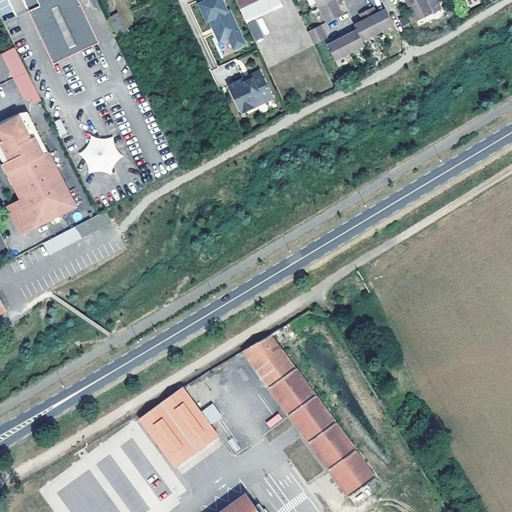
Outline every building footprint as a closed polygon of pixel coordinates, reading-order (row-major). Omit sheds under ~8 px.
[(25,0),(31,12),(42,7),(39,0),(25,0)] [(39,0),(42,7),(31,12),(55,65),(100,44),(80,0),(39,0)] [(224,0),(198,0),(208,20),(211,19),(221,41),(230,37),(235,48),(246,43),(231,9),(229,10),(224,0)] [(282,0),(281,0),(252,0),(240,6),(245,18),(282,0)] [(346,1),(345,0),(331,0),(319,6),(326,22),(344,13),(340,4),(346,1)] [(437,0),(417,0),(409,4),(412,12),(416,20),(433,12),(441,7),(437,0)] [(375,6),(368,9),(380,34),(396,26),(386,7),(378,12),(375,6)] [(380,34),(368,9),(360,13),(363,19),(355,23),(358,28),(365,42),(380,34)] [(120,13),(111,15),(114,34),(124,33),(120,13)] [(413,28),(407,14),(400,18),(407,31),(413,28)] [(309,30),(312,37),(325,31),(321,24),(309,30)] [(349,32),(343,35),(352,52),(367,45),(365,42),(358,28),(349,32)] [(328,38),(325,31),(312,37),(315,44),(328,38)] [(343,35),(331,41),(327,43),(336,60),(352,52),(343,35)] [(14,47),(0,54),(24,101),(31,98),(33,104),(41,100),(14,47)] [(280,70),(282,76),(289,73),(287,67),(280,70)] [(253,78),(254,80),(265,76),(262,70),(244,78),(246,82),(253,78)] [(293,81),(289,73),(282,76),(286,84),(293,81)] [(253,78),(246,82),(244,78),(229,85),(242,113),(275,98),(265,76),(254,80),(253,78)] [(27,233),(77,207),(29,113),(0,127),(0,145),(26,198),(13,205),(27,233)] [(60,119),(55,121),(60,134),(66,132),(60,119)] [(106,210),(43,243),(49,254),(112,222),(106,210)] [(0,284),(0,313),(12,307),(0,284)] [(374,478),(270,335),(241,352),(349,497),(374,478)] [(184,387),(139,418),(175,467),(219,434),(184,387)] [(270,427),(283,419),(279,413),(266,422),(270,427)] [(262,511),(247,491),(217,511),(262,511)]
